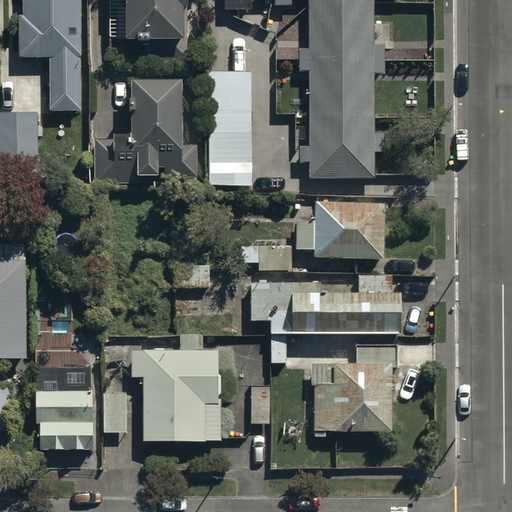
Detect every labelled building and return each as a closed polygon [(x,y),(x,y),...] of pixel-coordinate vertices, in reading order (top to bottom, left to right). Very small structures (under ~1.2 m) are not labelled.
[(80,108),(78,0),(21,0),(22,13),(18,13),(18,55),(49,54),(50,109),(80,108)] [(124,0),(125,32),(155,32),(155,55),(186,55),(186,0),(124,0)] [(373,56),(373,0),(224,0),(224,7),(234,7),(234,12),(247,12),(247,7),(250,7),(250,0),(274,0),(275,2),(291,2),(290,0),(307,0),(308,144),(299,144),(299,159),(307,159),(307,175),(372,175),(372,149),(386,149),(386,130),(373,130),(373,71),(384,71),(384,56),(373,56)] [(207,69),(208,183),(252,182),(251,69),(207,69)] [(181,73),(130,74),(131,127),(112,128),(112,135),(94,135),(95,181),(145,180),(145,174),(197,173),(197,141),(182,142),(181,73)] [(0,176),(36,176),(35,109),(0,109),(0,176)] [(384,199),(314,198),(314,217),(296,217),(296,245),(313,245),(313,255),(383,256),(384,199)] [(290,243),(239,243),(239,260),(258,260),(258,269),(290,269),(290,243)] [(0,358),(27,358),(25,244),(0,244),(0,358)] [(209,263),(173,263),(173,284),(209,285),(209,263)] [(320,280),(250,280),(250,317),(270,317),(270,330),(398,330),(398,288),(390,288),(390,273),(357,273),(357,288),(320,288),(320,280)] [(217,396),(217,347),(202,347),(202,333),(179,333),(179,346),(131,346),(131,373),(142,373),(143,437),(220,436),(220,396),(217,396)] [(397,342),(355,342),(354,361),(310,360),(310,383),(314,383),(314,435),(325,435),(325,427),(390,427),(390,362),(397,362),(397,342)] [(269,421),(269,383),(250,383),(250,421),(269,421)] [(13,384),(0,384),(0,431),(13,431),(13,384)] [(92,448),(91,388),(25,388),(26,448),(92,448)] [(124,430),(123,390),(103,391),(104,430),(124,430)]
